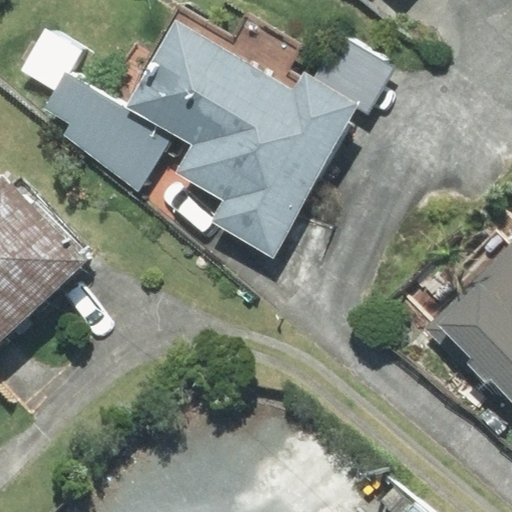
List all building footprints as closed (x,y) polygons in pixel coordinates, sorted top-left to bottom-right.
[(214,222),(273,256),(359,106),(313,80),(290,66),(300,49),(248,20),(234,45),(180,14),(128,104),(195,143),(179,172),(227,199),(214,222)] [(338,36),(313,80),(359,106),(369,111),(394,68),(338,36)] [(137,190),(172,137),(68,73),(45,108),(71,123),(66,134),(137,190)] [(0,339),(84,260),(1,172),(0,173),(0,339)] [(488,380),(511,403),(511,244),(427,329),(485,387),(488,380)]
